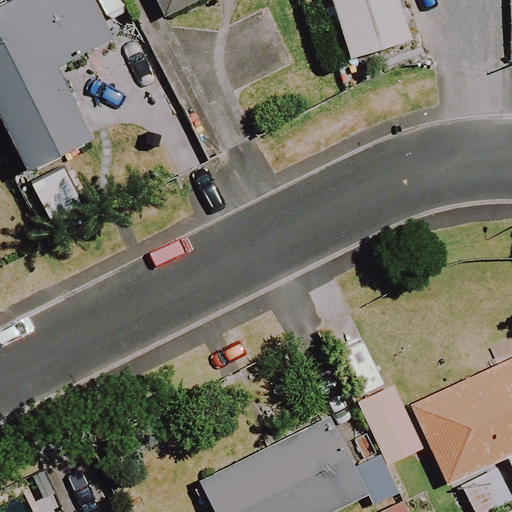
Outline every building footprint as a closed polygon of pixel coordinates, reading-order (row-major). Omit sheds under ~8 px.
[(109,41),(89,0),(15,0),(0,7),(0,126),(22,173),(81,144),(46,71),(109,41)] [(197,0),(145,0),(155,20),(197,0)] [(405,43),(390,0),(324,0),(344,62),(405,43)] [(0,209),(14,202),(0,174),(0,209)] [(438,487),(451,481),(463,509),(511,487),(511,357),(404,405),(396,387),(352,407),(379,468),(421,449),(438,487)] [(331,511),(360,498),(322,421),(190,485),(203,511),(331,511)] [(409,511),(404,499),(371,511),(409,511)]
